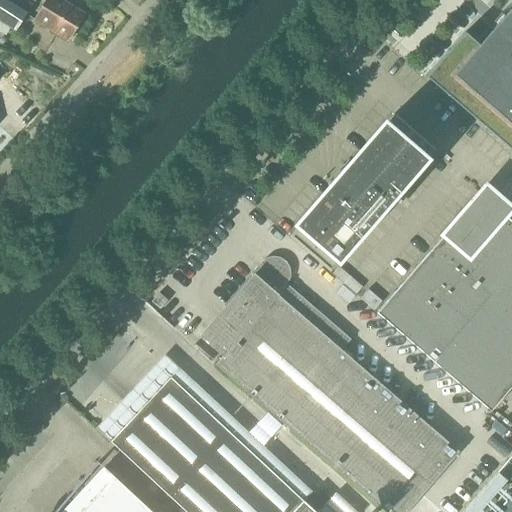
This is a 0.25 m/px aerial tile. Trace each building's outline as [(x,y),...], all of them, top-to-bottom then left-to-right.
[(0,0),(0,21),(16,32),(28,12),(8,0),(0,0)] [(68,42),(85,14),(61,0),(46,0),(34,21),(68,42)] [(511,151),(511,21),(511,22),(503,14),(489,29),(499,37),(486,51),(464,33),(426,77),(511,151)] [(328,190),(288,236),(329,271),(434,149),(394,114),(354,160),(351,161),(348,163),(345,165),(342,167),(340,169),(337,172),(335,175),(333,178),(332,181),(330,184),(329,187),(328,190)] [(377,313),(434,362),(491,411),(511,386),(511,222),(505,216),(511,209),(486,187),(377,313)] [(223,356),(215,365),(385,511),(407,511),(459,452),(338,347),(346,338),(283,284),(288,276),(287,269),(283,263),(276,259),(269,260),(263,264),(254,275),(254,274),(226,306),(200,336),(223,356)] [(160,310),(168,301),(159,293),(151,302),(160,310)] [(318,511),(325,505),(312,492),(303,501),(170,378),(110,442),(185,511),(318,511)] [(511,511),(511,455),(462,511),(511,511)] [(150,511),(103,468),(62,511),(150,511)]
